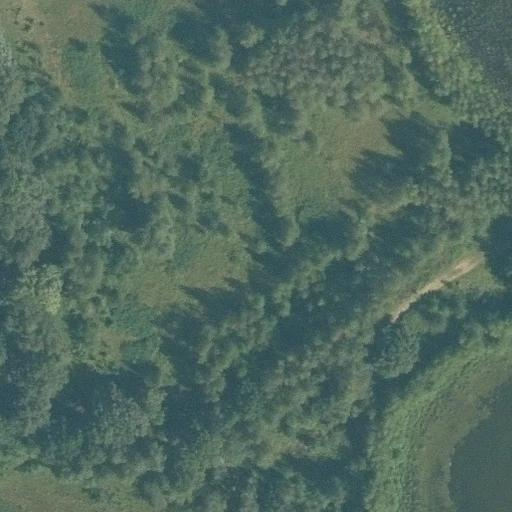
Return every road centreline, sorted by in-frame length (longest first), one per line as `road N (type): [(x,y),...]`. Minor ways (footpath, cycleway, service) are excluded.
road 1 (track): [(511,236),(462,251),(332,353),(219,461)]
road 2 (track): [(219,461),(97,426),(20,371)]
road 3 (track): [(0,243),(20,371)]
